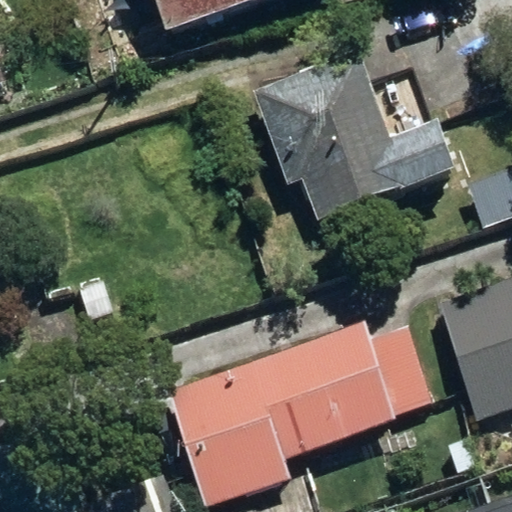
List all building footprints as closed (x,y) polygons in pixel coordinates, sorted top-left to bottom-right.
[(131,0),(111,6),(121,40),(153,31),(144,0),(131,0)] [(283,0),(175,0),(186,34),(284,3),(283,0)] [(0,91),(18,86),(0,30),(0,91)] [(313,184),(329,226),(472,174),(455,128),(408,146),(375,58),(265,98),(298,188),(313,184)] [(511,179),(474,192),(487,233),(511,224),(511,179)] [(0,280),(14,275),(0,233),(0,280)] [(511,291),(450,312),(487,424),(511,415),(511,291)] [(183,395),(220,508),(300,481),(293,462),(447,411),(423,339),(386,350),(379,330),(183,395)] [(0,461),(0,472),(12,511),(89,511),(90,511),(66,440),(0,461)] [(458,450),(466,475),(481,470),(473,445),(458,450)] [(94,507),(95,511),(183,511),(171,479),(94,507)]
